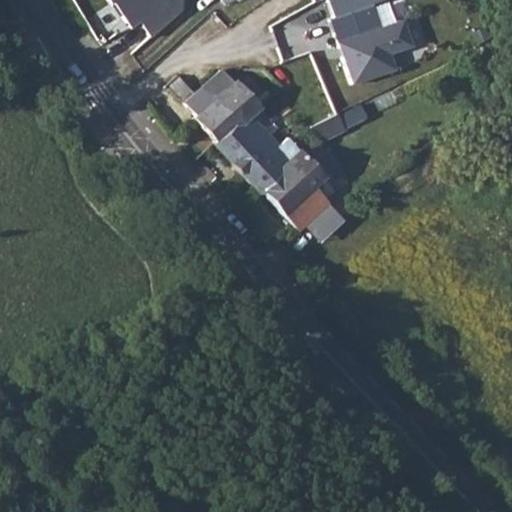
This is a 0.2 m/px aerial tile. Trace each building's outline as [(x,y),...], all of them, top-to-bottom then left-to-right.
[(171,0),(168,2),(166,0),(120,0),(135,21),(144,14),(155,31),(186,11),(186,0),(171,0)] [(369,4),(327,20),(337,48),(338,47),(341,49),(344,56),(340,57),(350,84),(392,69),(387,53),(409,46),(400,20),(377,28),(369,4)] [(219,71),(182,105),(194,118),(192,119),(214,142),(255,107),(232,82),(230,83),(219,71)] [(285,121),(287,123),(294,120),(299,118),(294,113),(285,121)] [(308,126),(304,128),(317,141),(341,130),(334,114),(308,126)] [(214,142),(211,144),(236,171),(256,152),(249,145),(264,132),(246,115),(214,142)] [(294,120),(287,123),(296,132),(304,128),(308,126),(299,118),(294,120)] [(256,152),(236,171),(255,191),(257,189),(296,152),(286,141),(283,138),(275,145),(264,132),(249,145),(256,152)] [(296,152),(257,189),(296,231),(325,203),(310,187),(320,177),(296,152)]
